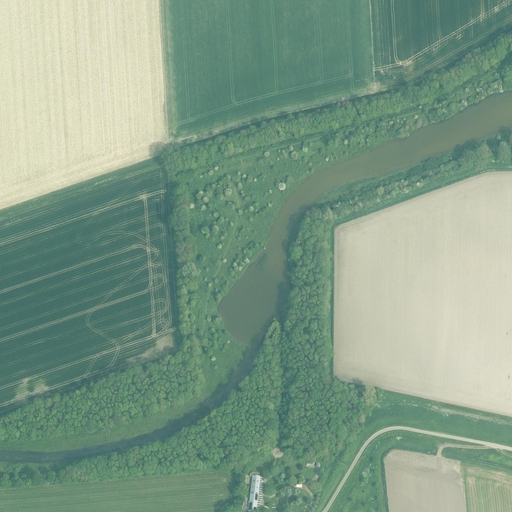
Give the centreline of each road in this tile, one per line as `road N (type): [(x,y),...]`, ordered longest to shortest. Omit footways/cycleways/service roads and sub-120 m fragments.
road 1 (unclassified): [(323,511),(363,446),(390,429),(511,449)]
road 2 (track): [(342,410),(372,417),(389,400),(416,400),(511,422)]
